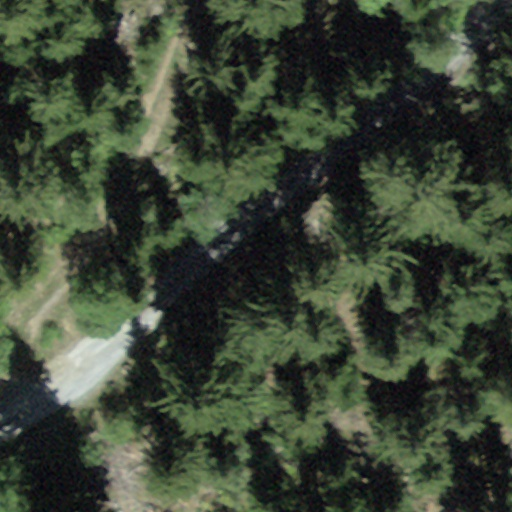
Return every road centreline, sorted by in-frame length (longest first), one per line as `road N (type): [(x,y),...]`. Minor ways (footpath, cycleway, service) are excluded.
road 1 (track): [(511,0),(372,162),(0,444)]
road 2 (track): [(0,414),(74,178),(159,0)]
